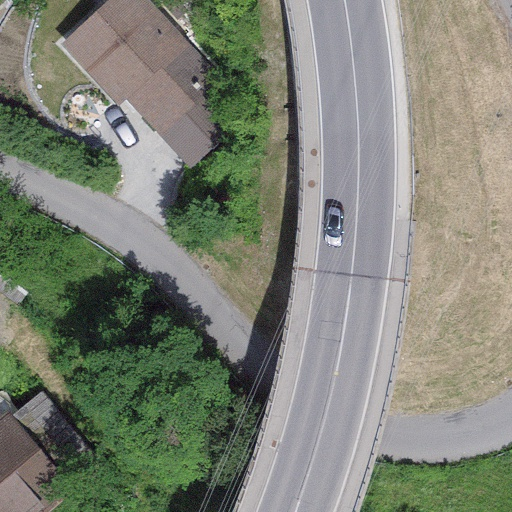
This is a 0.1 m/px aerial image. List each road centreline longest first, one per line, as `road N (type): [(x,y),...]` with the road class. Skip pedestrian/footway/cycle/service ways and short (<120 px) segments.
road 1 (unclassified): [(511,418),(446,439),(387,442),(335,414),(136,245),(0,176)]
road 2 (secondary): [(295,511),(329,401),(356,237),(359,164),(344,0)]
